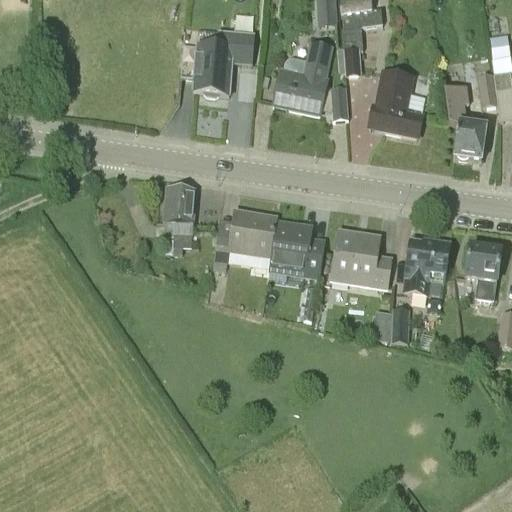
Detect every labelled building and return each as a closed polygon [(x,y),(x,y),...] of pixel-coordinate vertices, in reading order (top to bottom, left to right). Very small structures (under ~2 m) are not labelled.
[(314,0),(317,24),(337,23),(335,0),(314,0)] [(339,7),(340,19),(371,16),(370,4),(359,5),(341,7),(339,7)] [(363,56),(361,35),(381,33),(379,18),(341,22),(343,34),(341,35),(343,53),(342,53),(344,83),(360,82),(358,57),(363,56)] [(185,35),(183,63),(195,64),(192,99),(203,100),(205,103),(215,104),(218,101),(228,102),(231,69),(252,71),(254,41),(218,38),(185,35)] [(491,65),(508,63),(505,41),(488,43),(491,65)] [(346,105),(345,93),(329,94),(329,95),(326,94),(328,84),(327,84),(333,52),(309,47),(305,65),(290,63),(289,63),(287,64),(286,65),(285,67),(283,74),(280,74),(277,91),(273,110),(319,120),(320,116),(331,117),(332,126),(348,125),(346,105)] [(490,67),(492,82),(510,79),(508,64),(490,67)] [(500,127),(511,125),(511,93),(510,79),(492,82),(497,112),(500,127)] [(417,143),(420,123),(403,119),(410,86),(381,80),(375,113),(373,113),(369,134),(417,143)] [(481,115),(497,112),(492,82),(476,84),(481,115)] [(482,169),(487,134),(465,131),(462,112),(467,111),(465,94),(443,97),(448,131),(458,132),(453,164),(482,169)] [(190,254),(193,215),(195,195),(167,193),(165,213),(163,228),(162,243),(173,243),(171,261),(182,261),(183,253),(190,254)] [(268,274),(275,227),(276,223),(234,217),(232,228),(219,225),(213,266),(212,274),(225,276),(227,268),(268,274)] [(306,272),(304,282),(318,284),(324,247),(310,245),(312,233),(275,227),(270,262),(269,267),(306,272)] [(391,265),(376,263),(379,243),(338,237),(331,289),(386,297),(391,265)] [(443,289),(449,250),(431,247),(431,251),(409,248),(404,283),(406,284),(404,297),(427,301),(429,287),(443,289)] [(493,307),(497,276),(500,256),(469,252),(466,272),(465,286),(477,287),(474,305),(493,307)] [(311,327),(316,295),(306,293),(302,326),(311,327)] [(409,315),(392,314),(389,348),(408,349),(409,315)] [(511,319),(502,318),(497,352),(511,354),(511,319)]
